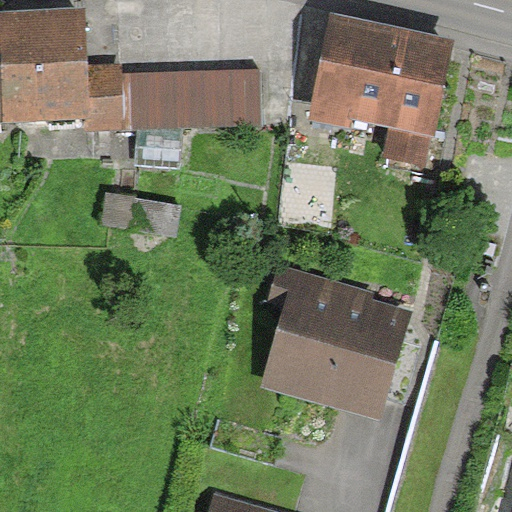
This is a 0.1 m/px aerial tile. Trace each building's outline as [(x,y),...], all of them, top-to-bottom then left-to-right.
[(88,67),(86,11),(0,14),(0,59),(3,126),(90,123),(88,67)] [(454,43),(332,18),(309,127),(352,136),(355,125),(393,133),(387,161),(424,168),(430,140),(434,141),(454,43)] [(125,66),(88,67),(90,123),(90,135),(127,133),(125,78),(125,66)] [(260,74),(125,78),(127,133),(261,128),(260,74)] [(378,293),(280,264),(266,312),(282,317),(260,391),(383,428),(417,314),(375,301),(378,293)] [(284,511),(218,493),(211,511),(284,511)]
